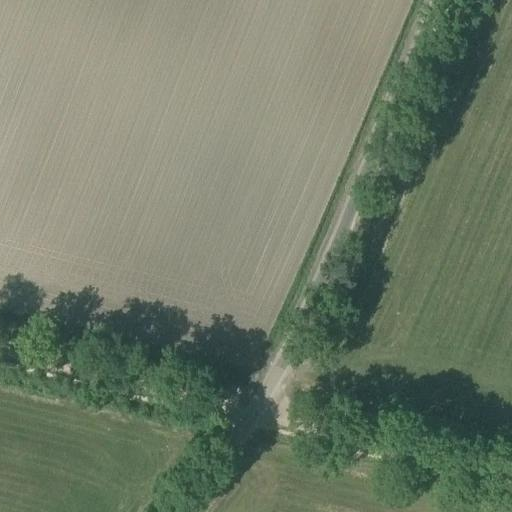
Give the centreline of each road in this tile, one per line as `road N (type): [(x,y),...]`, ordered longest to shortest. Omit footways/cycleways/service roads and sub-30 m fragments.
road 1 (unclassified): [(178,511),(270,387),(437,0)]
road 2 (track): [(511,476),(0,350)]
